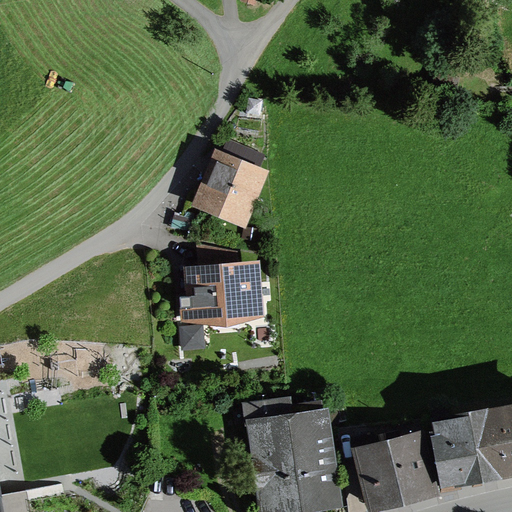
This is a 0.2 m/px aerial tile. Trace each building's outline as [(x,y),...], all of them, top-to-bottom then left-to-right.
[(436,72),(427,97),(440,101),(449,77),(436,72)] [(227,144),(203,202),(238,217),(262,159),(227,144)] [(239,315),(239,310),(254,309),(251,268),(235,270),(234,255),(200,248),(202,272),(192,273),(194,295),(181,296),(182,314),(211,312),(211,317),(239,315)] [(249,423),(259,422),(270,506),(331,497),(319,402),(288,405),(287,402),(247,407),(249,423)] [(431,431),(441,483),(511,470),(511,407),(449,419),(448,409),(432,411),(434,430),(431,431)] [(343,467),(349,494),(354,493),(357,506),(433,489),(421,435),(343,454),(345,466),(343,467)]
